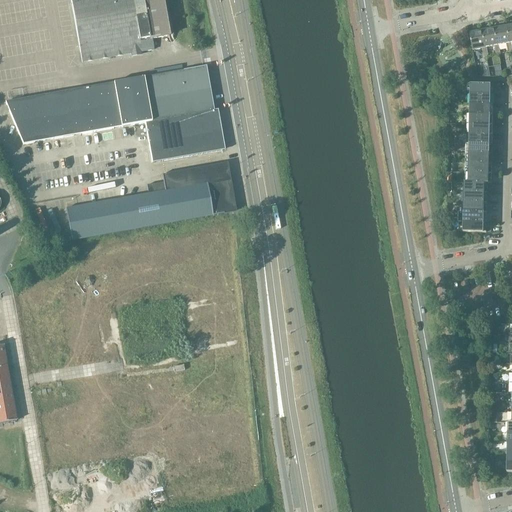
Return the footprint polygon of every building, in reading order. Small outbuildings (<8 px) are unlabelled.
[(69,0),(82,63),(131,54),(141,52),(154,50),(152,40),(172,36),(168,14),(164,14),(161,0),(69,0)] [(506,27),(494,30),(497,47),(499,46),(506,45),(508,54),(511,52),(511,50),(511,44),(509,44),(506,27)] [(497,47),(494,30),(482,32),(485,49),(486,49),(494,47),(496,56),(500,55),(499,46),(497,47)] [(485,49),(482,32),(469,34),(472,51),(482,49),(483,58),(488,57),(486,49),(485,49)] [(144,123),(151,164),(221,151),(219,137),(221,136),(219,125),(217,126),(214,111),(210,112),(202,68),(84,89),(4,104),(22,146),(144,123)] [(470,85),(470,95),(493,96),(494,86),(470,85)] [(470,95),(470,105),(493,106),(493,96),(470,95)] [(470,105),(469,115),(493,116),(493,106),(470,105)] [(469,125),(493,125),(493,116),(469,115),(469,125)] [(469,125),(469,134),(469,135),(492,135),(493,125),(469,125)] [(469,144),(492,145),(492,135),(469,135),(469,144)] [(469,144),(469,154),(492,155),(492,145),(469,144)] [(468,164),(492,164),(492,155),(469,154),(468,164)] [(65,210),(71,242),(232,213),(229,196),(232,195),(230,181),(227,181),(224,164),(161,175),(163,183),(147,186),(148,195),(65,210)] [(491,174),(492,164),(468,164),(468,174),(491,174)] [(468,174),(468,183),(468,184),(487,184),(491,185),(491,174),(468,174)] [(464,183),(464,194),(487,194),(487,184),(468,184),(468,183),(464,183)] [(464,194),(463,204),(487,204),(487,194),(464,194)] [(487,204),(463,204),(463,213),(487,213),(487,204)] [(463,213),(463,223),(486,223),(487,213),(463,213)] [(486,223),(463,223),(463,233),(486,234),(486,223)] [(3,346),(0,346),(0,423),(17,421),(3,346)]
